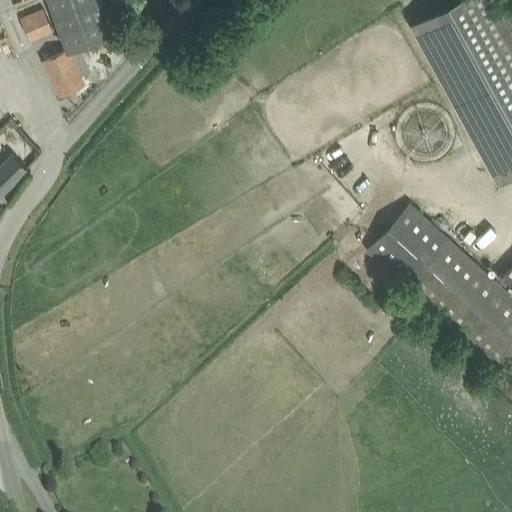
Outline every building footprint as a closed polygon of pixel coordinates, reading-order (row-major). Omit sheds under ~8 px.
[(48,0),(66,46),(67,48),(114,30),(102,0),(48,0)] [(499,182),(511,174),(511,29),(496,0),(450,0),(411,21),(499,182)] [(43,7),(20,16),(30,40),(53,30),(43,7)] [(66,46),(43,57),(52,75),(60,93),(84,82),(80,75),(75,64),(68,50),(67,48),(66,46)] [(0,193),(27,168),(27,167),(14,153),(0,166),(0,193)] [(511,349),(511,296),(410,202),(367,248),(496,367),(511,349)] [(511,264),(499,278),(511,290),(511,264)]
